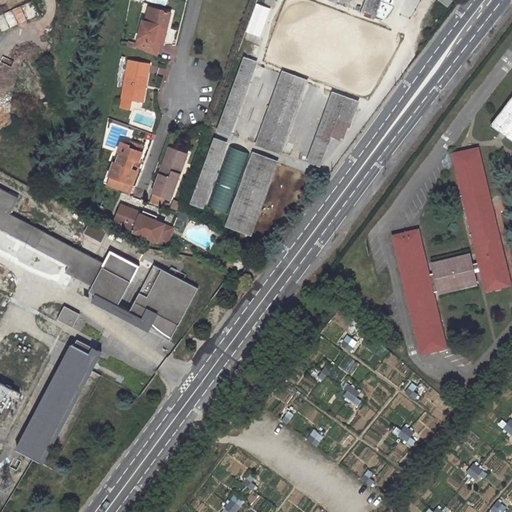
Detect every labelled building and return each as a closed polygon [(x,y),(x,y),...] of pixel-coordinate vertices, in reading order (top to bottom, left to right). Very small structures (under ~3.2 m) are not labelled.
[(380,0),(369,0),(365,12),(375,16),(380,0)] [(248,33),(260,37),(272,8),(260,3),(248,33)] [(136,48),(136,47),(157,55),(160,44),(162,45),(166,31),(163,30),(164,27),(167,27),(170,13),(153,8),(150,23),(146,22),(143,21),(137,44),(129,41),(128,45),(136,48)] [(254,62),(244,59),(218,128),(228,132),(254,62)] [(129,60),(121,107),(130,108),(132,99),(143,101),(150,64),(129,60)] [(304,81),(285,74),(260,143),(279,150),(304,81)] [(335,92),(310,162),(320,166),(331,137),(342,141),(355,106),(343,102),(345,96),(335,92)] [(511,92),(487,128),(510,145),(511,142),(511,92)] [(345,96),(343,102),(355,106),(357,100),(345,96)] [(224,143),(214,140),(192,201),(202,204),(224,143)] [(120,153),(116,164),(114,163),(109,176),(111,177),(107,187),(128,194),(136,171),(135,171),(139,161),(142,153),(130,148),(130,146),(122,143),(118,152),(120,153)] [(226,145),(210,207),(231,212),(247,150),(226,145)] [(164,162),(166,163),(170,154),(177,156),(179,150),(169,147),(164,162)] [(478,268),(483,290),(506,285),(475,149),(452,155),(477,263),(478,268)] [(164,162),(156,183),(160,184),(156,194),(165,197),(171,199),(182,170),(180,169),(181,165),(184,166),(188,154),(179,150),(177,156),(170,154),(166,163),(164,162)] [(275,162),(255,155),(230,224),(249,231),(275,162)] [(142,162),(139,161),(135,171),(136,171),(128,194),(130,195),(142,162)] [(22,196),(0,184),(0,226),(73,264),(70,270),(97,284),(95,286),(98,288),(122,299),(140,262),(115,248),(107,262),(14,213),(22,196)] [(152,202),(161,206),(165,197),(156,194),(155,193),(152,202)] [(121,204),(115,220),(122,224),(129,207),(121,204)] [(133,231),(148,237),(149,236),(157,239),(163,225),(155,222),(155,221),(141,215),(142,213),(129,207),(122,224),(133,231)] [(143,212),(142,213),(141,215),(155,221),(156,218),(143,212)] [(83,233),(100,242),(105,233),(87,224),(83,233)] [(164,224),(163,225),(157,239),(149,236),(148,237),(166,244),(173,228),(164,224)] [(427,277),(416,230),(390,236),(418,355),(444,349),(430,292),(427,277)] [(237,244),(223,236),(219,244),(233,251),(237,244)] [(237,244),(233,251),(247,259),(251,251),(237,244)] [(437,294),(474,285),(471,269),(478,268),(477,263),(471,265),(469,256),(429,265),(432,276),(427,277),(430,292),(437,290),(437,294)] [(175,331),(201,281),(158,258),(132,304),(122,299),(98,288),(95,294),(151,324),(156,315),(175,331)] [(65,306),(57,319),(73,327),(80,314),(65,306)] [(71,341),(16,446),(44,461),(102,350),(77,337),(75,342),(71,341)] [(0,415),(3,417),(15,388),(0,382),(0,415)] [(354,401),(360,392),(348,384),(342,394),(354,401)] [(399,436),(407,441),(412,432),(403,427),(399,436)] [(235,493),(220,511),(238,511),(246,502),(235,493)]
